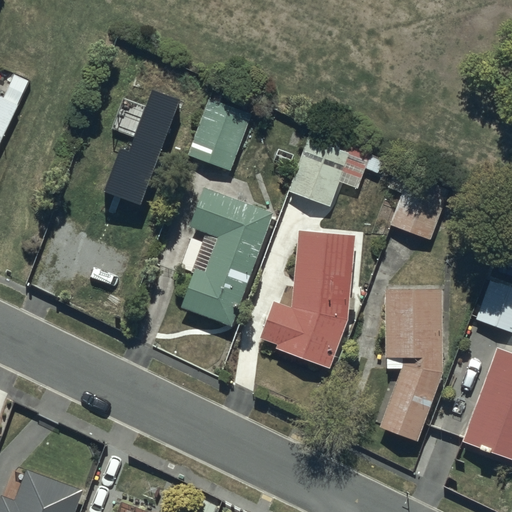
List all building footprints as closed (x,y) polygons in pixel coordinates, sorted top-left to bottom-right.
[(16,76),(5,100),(0,97),(0,144),(18,105),(28,82),(16,76)] [(179,101),(153,91),(129,152),(121,149),(105,189),(139,203),(179,101)] [(253,114),(210,99),(190,156),(233,170),(253,114)] [(294,193),(295,194),(333,209),(343,184),(361,191),(369,171),(379,176),(382,167),(385,160),(352,147),(349,155),(314,142),(294,193)] [(406,187),(392,226),(431,240),(445,201),(443,201),(406,187)] [(192,228),(206,233),(190,276),(194,278),(183,309),(234,329),(276,217),(206,190),(192,228)] [(300,232),(293,307),(274,301),(260,338),(280,345),(278,351),(332,370),(350,320),(358,237),(300,232)] [(511,289),(490,282),(476,320),(511,333),(511,289)] [(407,360),(381,431),(419,445),(444,374),(444,293),(388,293),(388,360),(404,360),(407,360)] [(511,355),(498,350),(462,443),(511,461),(511,355)] [(0,511),(79,511),(86,494),(28,473),(17,504),(0,498),(0,499),(0,511)]
